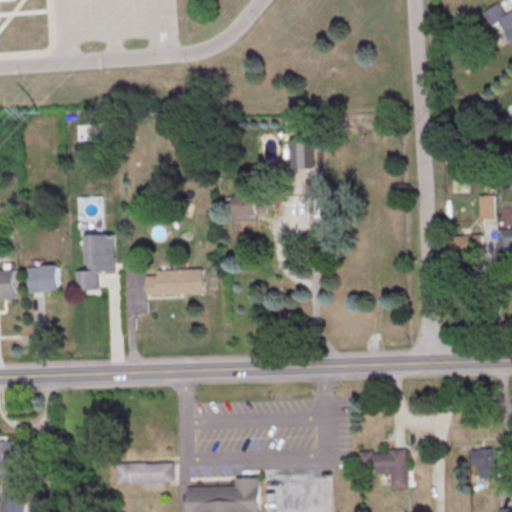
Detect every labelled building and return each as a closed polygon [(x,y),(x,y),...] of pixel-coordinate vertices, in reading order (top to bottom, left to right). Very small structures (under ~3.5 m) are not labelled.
[(482,14),(498,3),(506,14),(511,9),(511,40),(498,22),(492,27),(482,14)] [(324,202),(324,180),(308,179),(308,202),(324,202)] [(258,219),(257,213),(276,212),(275,193),(236,195),(237,220),(258,219)] [(479,197),(493,196),(494,219),(487,220),(480,220),(479,197)] [(499,231),(511,230),(511,256),(501,257),(499,231)] [(451,237),(482,234),(483,247),(474,248),(475,255),(453,257),(451,237)] [(87,236),(114,235),(116,271),(99,271),(99,290),(77,291),(76,271),(89,271),(87,236)] [(43,265),(60,265),(61,290),(52,290),(52,293),(30,293),(29,268),(43,267),(43,265)] [(0,269),(14,269),(15,300),(1,300),(1,297),(0,297),(0,269)] [(159,270),(204,269),(205,294),(148,296),(147,277),(159,276),(159,270)] [(0,477),(21,477),(21,437),(0,436),(0,477)] [(359,452),(373,451),(373,454),(389,453),(389,451),(398,450),(406,450),(408,489),(391,490),(390,474),(360,476),(359,452)] [(471,451),(499,450),(500,479),(479,479),(479,466),(471,466),(471,451)] [(117,464),(118,484),(174,482),(173,463),(148,465),(147,463),(117,464)] [(188,488),(188,511),(260,511),(260,478),(236,479),(236,487),(188,488)] [(1,511),(25,511),(29,484),(6,481),(1,511)]
